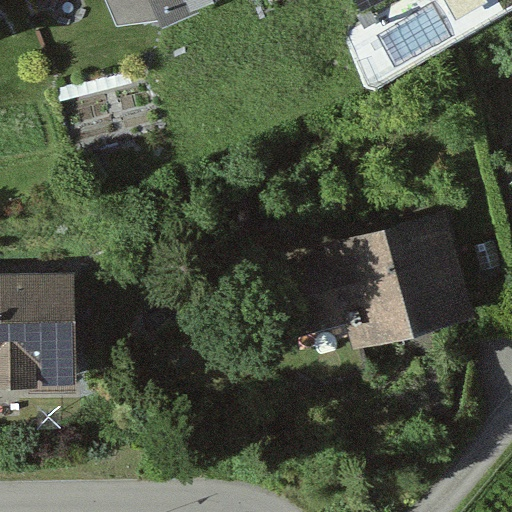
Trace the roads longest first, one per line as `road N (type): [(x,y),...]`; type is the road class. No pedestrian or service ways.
road 1 (residential): [(0,503),(184,503),(252,511)]
road 2 (residential): [(427,511),(511,412)]
